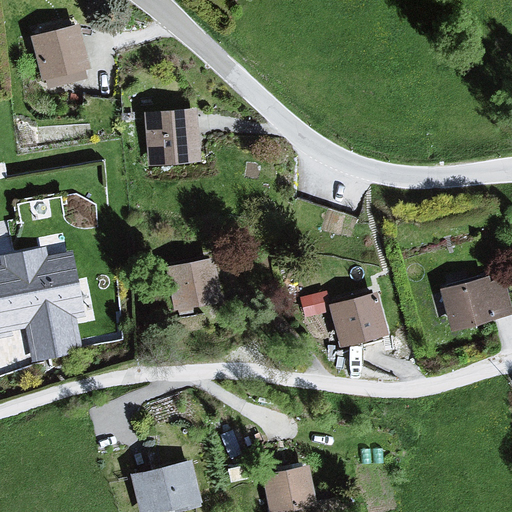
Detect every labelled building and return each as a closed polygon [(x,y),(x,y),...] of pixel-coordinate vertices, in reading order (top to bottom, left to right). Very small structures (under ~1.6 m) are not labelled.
[(81,27),(31,39),(41,83),(91,71),(81,27)] [(198,112),(146,116),(149,168),(202,164),(198,112)] [(71,252),(0,267),(0,331),(28,326),(35,357),(78,348),(71,317),(84,314),(71,252)] [(214,260),(165,269),(173,314),(223,305),(214,260)] [(511,311),(504,276),(441,290),(451,332),(511,317),(511,311)] [(378,295),(329,307),(339,350),(388,339),(378,295)] [(192,463),(132,476),(139,511),(173,511),(201,506),(192,463)] [(310,468),(262,477),(268,511),(278,511),(317,506),(310,468)]
